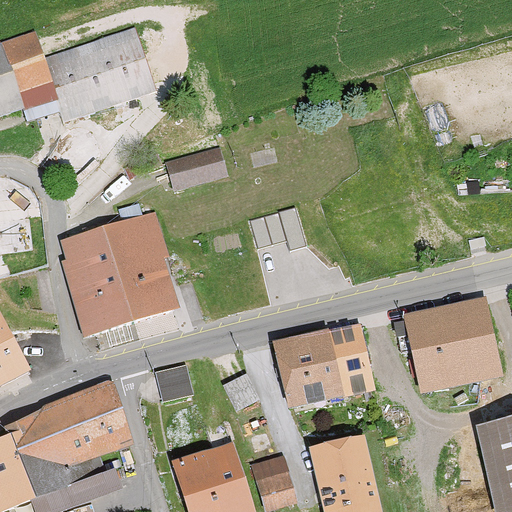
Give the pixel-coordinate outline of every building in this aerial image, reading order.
[(0,44),(0,120),(53,104),(61,128),(155,99),(133,31),(40,60),(32,35),(0,44)] [(170,196),(229,179),(219,144),(160,161),(170,196)] [(299,205),(254,218),(261,245),(289,237),(292,248),(310,243),(299,205)] [(59,266),(81,340),(175,312),(162,267),(169,264),(155,216),(60,244),(66,264),(59,266)] [(403,322),(420,397),(498,380),(481,305),(403,322)] [(0,388),(25,377),(0,324),(0,388)] [(271,346),(286,412),(372,393),(357,327),(271,346)] [(154,376),(161,403),(191,396),(184,368),(154,376)] [(248,372),(225,383),(238,409),(261,398),(248,372)] [(7,428),(10,437),(34,504),(105,478),(99,461),(133,448),(111,389),(7,428)] [(511,511),(511,422),(472,431),(489,511),(511,511)] [(0,511),(9,511),(34,504),(10,437),(0,440),(0,511)] [(308,453),(319,511),(375,511),(362,443),(308,453)] [(251,511),(229,447),(169,468),(183,511),(251,511)] [(255,471),(266,511),(298,511),(302,511),(288,462),(255,471)]
